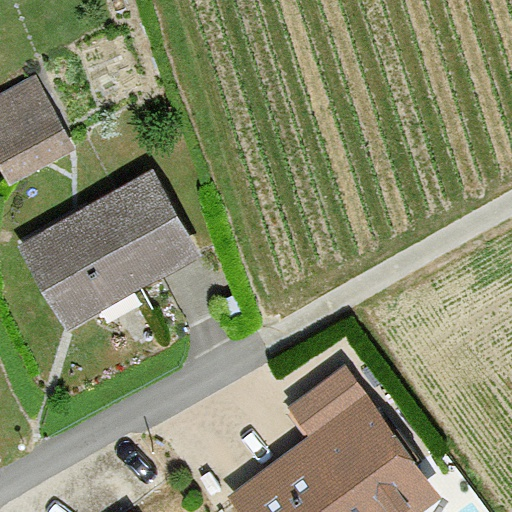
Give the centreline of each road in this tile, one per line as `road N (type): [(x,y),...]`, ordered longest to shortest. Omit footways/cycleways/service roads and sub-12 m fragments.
road 1 (residential): [(259,346),(0,488)]
road 2 (track): [(511,203),(259,346)]
